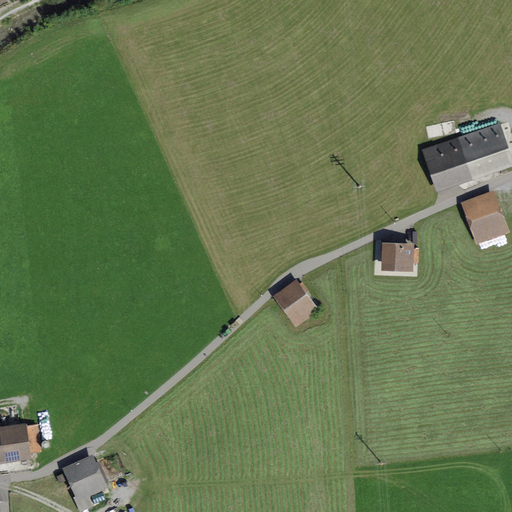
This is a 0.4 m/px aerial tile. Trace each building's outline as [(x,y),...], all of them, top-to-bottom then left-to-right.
[(511,166),(511,150),(502,122),(424,149),(439,192),(511,166)] [(511,231),(511,230),(496,189),(463,202),(479,244),(511,231)] [(416,271),(416,263),(419,263),(420,249),(417,249),(417,243),(385,242),(384,270),(416,271)] [(297,327),(320,309),(298,279),(274,296),(297,327)] [(39,450),(35,426),(0,431),(0,459),(29,455),(29,452),(39,450)] [(102,486),(90,460),(68,470),(79,496),(76,497),(81,510),(92,505),(87,493),(102,486)]
